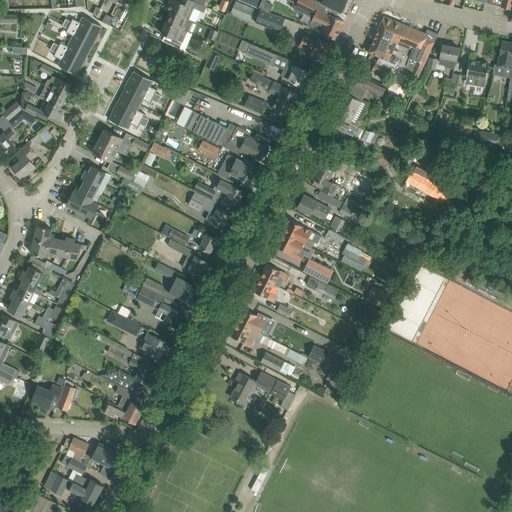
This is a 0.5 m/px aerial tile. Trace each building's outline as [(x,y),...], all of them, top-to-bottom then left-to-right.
[(170,0),(166,9),(171,11),(182,16),(189,19),(194,8),(204,12),(206,6),(199,3),(195,1),(194,3),(187,0),(179,0),(179,1),(176,0),(170,0)] [(221,0),(218,8),(225,11),(229,2),(225,0),(221,0)] [(261,0),(258,6),(270,12),(273,5),(266,2),(266,0),(261,0)] [(299,0),(297,4),(314,12),(318,3),(311,0),(299,0)] [(311,0),(318,3),(321,5),(321,3),(341,12),(341,11),(343,12),(346,6),(344,5),(346,0),(311,0)] [(511,0),(493,0),(493,1),(500,3),(500,6),(511,9),(511,0)] [(230,14),(249,21),(254,9),(236,1),(230,14)] [(255,22),(280,32),(285,18),(260,9),(255,22)] [(320,32),(335,39),(344,21),(329,14),(329,15),(317,10),(314,18),(310,27),(320,32)] [(171,11),(166,22),(188,31),(193,20),(189,19),(182,16),(171,11)] [(17,14),(1,14),(1,22),(17,22),(17,14)] [(377,62),(391,69),(392,67),(418,79),(428,57),(427,57),(434,42),(435,42),(438,34),(434,32),(430,40),(426,38),(428,35),(384,16),(369,52),(379,56),(377,62)] [(71,21),(69,25),(95,38),(101,26),(101,27),(102,26),(83,17),(80,22),(73,18),(71,21)] [(188,31),(166,22),(162,33),(165,35),(162,40),(180,48),(188,31)] [(67,29),(66,32),(73,36),(71,41),(89,50),(95,38),(69,25),(67,29)] [(208,38),(215,40),(218,32),(211,29),(208,38)] [(112,30),(95,70),(118,79),(135,40),(112,30)] [(308,55),(312,57),(321,62),(331,45),(317,38),(316,40),(305,34),(299,46),(309,52),(308,55)] [(287,64),(285,68),(284,70),(281,76),(289,79),(288,80),(301,86),(304,79),(306,80),(309,75),(307,73),(308,72),(302,68),(303,66),(297,63),(297,64),(242,40),(238,50),(246,53),(246,54),(279,68),(282,61),(287,64)] [(59,45),(57,49),(83,62),(89,50),(71,41),(68,46),(60,42),(59,45)] [(511,68),(511,42),(502,41),(497,65),(511,68)] [(440,57),(439,64),(445,65),(445,67),(455,69),(456,60),(457,58),(459,48),(443,44),(441,55),(440,57)] [(55,52),(53,56),(61,60),(58,65),(77,75),(77,74),(83,62),(57,49),(55,52)] [(213,51),(209,60),(216,63),(220,55),(213,51)] [(425,67),(416,87),(422,89),(424,85),(431,69),(435,70),(437,60),(438,59),(429,57),(427,68),(426,68),(425,67)] [(469,60),(466,76),(476,77),(474,85),(484,87),(489,63),(469,60)] [(387,77),(391,69),(377,62),(377,63),(376,62),(372,69),(387,77)] [(54,69),(42,64),(39,69),(51,75),(54,69)] [(350,80),(359,84),(376,93),(379,95),(382,96),(386,87),(368,78),(371,71),(358,65),(350,80)] [(134,71),(128,83),(154,97),(156,93),(157,90),(150,86),(152,81),(153,80),(134,71)] [(254,72),(250,79),(257,83),(266,88),(269,90),(269,91),(278,96),(272,108),(286,115),(298,94),(282,86),(270,80),(261,75),(254,72)] [(453,72),(452,81),(458,82),(460,73),(453,72)] [(45,85),(45,86),(51,88),(66,96),(71,85),(56,77),(56,78),(52,76),(51,79),(48,79),(45,85)] [(24,88),(30,91),(34,94),(38,88),(25,81),(24,88)] [(128,83),(122,95),(140,105),(143,100),(150,103),(152,100),(154,97),(128,83)] [(39,96),(45,99),(60,107),(66,96),(51,88),(45,86),(39,96)] [(182,86),(178,94),(188,99),(192,91),(182,86)] [(344,92),(332,114),(350,123),(361,101),(344,92)] [(122,95),(115,107),(142,120),(143,117),(145,114),(137,110),(140,105),(122,95)] [(245,105),(264,112),(267,103),(249,95),(245,105)] [(60,107),(45,99),(39,110),(44,113),(59,120),(65,109),(60,107)] [(4,113),(9,120),(22,108),(17,102),(4,113)] [(39,110),(27,104),(24,109),(36,115),(39,110)] [(109,119),(109,120),(128,129),(128,128),(130,123),(138,127),(140,124),(142,120),(115,107),(109,119)] [(22,108),(9,120),(14,126),(27,114),(22,108)] [(184,126),(219,144),(242,156),(245,151),(262,159),(265,154),(266,155),(269,150),(267,149),(268,147),(266,146),(268,141),(257,136),(255,140),(247,136),(249,133),(230,123),(227,128),(192,110),(184,126)] [(357,127),(350,123),(332,114),(331,117),(329,118),(328,121),(328,123),(345,132),(352,136),(357,127)] [(17,149),(13,145),(7,138),(13,133),(9,128),(3,133),(0,134),(0,152),(2,155),(6,151),(10,155),(17,149)] [(45,128),(33,139),(35,142),(41,137),(44,141),(45,142),(52,136),(47,130),(45,128)] [(98,141),(117,150),(122,153),(128,142),(122,140),(123,139),(112,133),(104,129),(98,141)] [(362,138),(374,144),(378,135),(365,129),(362,138)] [(492,145),(492,144),(499,145),(501,135),(493,134),(494,133),(479,131),(478,136),(474,136),(473,142),(492,145)] [(149,145),(139,139),(135,137),(131,144),(146,152),(149,145)] [(198,150),(215,158),(220,148),(203,140),(198,150)] [(117,150),(98,141),(92,153),(111,162),(117,150)] [(150,151),(164,158),(169,150),(154,142),(150,151)] [(16,153),(21,159),(12,167),(22,178),(36,167),(30,160),(37,155),(27,143),(16,153)] [(401,156),(410,161),(418,146),(410,145),(409,147),(406,145),(401,156)] [(149,152),(144,163),(150,166),(155,155),(149,152)] [(373,164),(384,170),(390,158),(380,152),(373,164)] [(250,183),(257,168),(246,162),(228,154),(218,173),(227,178),(230,173),(238,177),(250,183)] [(328,180),(330,177),(335,168),(321,161),(312,178),(315,180),(312,184),(333,195),(335,190),(338,185),(328,180)] [(84,174),(105,185),(110,175),(105,173),(92,166),(90,171),(87,170),(84,174)] [(116,173),(124,177),(131,180),(134,173),(120,166),(116,173)] [(406,182),(415,186),(442,201),(443,199),(446,200),(450,192),(448,192),(449,190),(433,181),(436,176),(417,166),(414,172),(412,171),(406,182)] [(132,180),(131,180),(127,186),(141,193),(149,176),(137,170),(132,180)] [(465,170),(464,178),(475,179),(476,172),(465,170)] [(84,174),(82,178),(85,180),(82,185),(100,194),(103,189),(105,185),(84,174)] [(225,199),(228,201),(236,205),(237,204),(238,205),(239,204),(241,201),(240,199),(239,199),(243,191),(232,185),(221,179),(222,177),(218,176),(214,185),(212,188),(206,184),(201,194),(214,200),(217,195),(225,199)] [(131,180),(124,177),(120,186),(122,187),(119,192),(123,194),(127,186),(131,180)] [(77,188),(75,193),(86,198),(95,203),(100,194),(82,185),(80,190),(77,188)] [(66,204),(79,211),(86,198),(75,193),(73,191),(66,204)] [(206,219),(214,223),(223,228),(230,214),(215,206),(216,202),(206,197),(206,198),(195,191),(188,205),(200,211),(202,207),(209,211),(206,219)] [(114,196),(112,200),(116,203),(116,202),(118,204),(123,194),(119,192),(117,197),(114,196)] [(325,192),(321,199),(339,208),(343,202),(325,192)] [(297,207),(306,212),(311,215),(312,212),(325,219),(331,208),(323,204),(323,205),(318,202),(304,194),(297,207)] [(347,197),(345,203),(354,207),(356,202),(347,197)] [(86,198),(79,211),(92,218),(99,205),(95,203),(86,198)] [(355,206),(362,210),(366,203),(359,199),(355,206)] [(354,209),(355,209),(344,203),(339,213),(350,218),(352,215),(356,217),(358,212),(354,209)] [(330,227),(340,232),(345,221),(335,216),(330,227)] [(291,220),(284,233),(303,243),(307,236),(308,236),(310,230),(303,227),(303,226),(291,220)] [(46,252),(50,234),(51,229),(37,226),(31,253),(45,256),(46,252)] [(168,237),(185,245),(189,236),(173,228),(168,237)] [(200,246),(201,247),(210,252),(217,238),(207,233),(201,230),(198,236),(204,239),(200,246)] [(303,243),(284,233),(277,246),(286,251),(289,253),(288,254),(301,261),(305,253),(300,250),(303,243)] [(46,252),(56,254),(60,240),(54,238),(55,235),(50,234),(46,252)] [(56,254),(67,256),(71,238),(66,237),(65,241),(60,240),(56,254)] [(71,238),(67,256),(77,259),(81,244),(75,243),(75,239),(71,238)] [(171,239),(167,245),(188,256),(186,259),(182,266),(189,269),(188,270),(191,271),(200,276),(207,261),(200,258),(189,252),(191,249),(177,242),(171,239)] [(435,252),(431,259),(439,264),(443,256),(435,252)] [(156,253),(153,258),(161,262),(164,257),(156,253)] [(29,260),(33,262),(50,271),(52,272),(54,269),(65,275),(67,271),(46,261),(45,263),(31,256),(29,260)] [(141,263),(170,278),(174,270),(145,256),(141,263)] [(446,257),(442,265),(450,269),(454,261),(446,257)] [(303,270),(328,282),(334,271),(309,258),(303,270)] [(24,270),(22,274),(38,283),(43,274),(46,276),(47,275),(50,271),(33,262),(31,267),(30,266),(27,272),(24,270)] [(457,263),(453,271),(461,275),(465,267),(457,263)] [(268,264),(261,278),(273,284),(277,277),(285,280),(288,275),(280,271),(268,264)] [(504,288),(472,271),(466,282),(499,299),(504,288)] [(23,280),(20,285),(34,292),(39,295),(42,290),(36,288),(38,283),(22,274),(20,279),(23,280)] [(186,281),(174,275),(166,290),(178,297),(178,296),(189,302),(197,287),(186,282),(186,281)] [(147,277),(143,285),(159,294),(164,286),(147,277)] [(273,284),(261,278),(254,291),(266,298),(266,297),(274,301),(277,296),(269,292),(273,284)] [(132,280),(125,293),(136,298),(159,309),(155,317),(159,318),(164,321),(167,322),(176,327),(184,312),(179,310),(182,305),(173,300),(165,297),(159,294),(143,285),(132,280)] [(316,290),(334,298),(338,290),(320,281),(316,290)] [(60,284),(54,295),(60,298),(64,291),(65,287),(60,284)] [(15,289),(12,293),(29,302),(34,292),(20,285),(18,290),(15,289)] [(298,287),(295,292),(302,296),(305,290),(298,287)] [(508,301),(511,291),(511,290),(506,288),(501,298),(508,301)] [(60,298),(58,302),(63,305),(69,294),(64,291),(60,298)] [(29,302),(12,293),(10,298),(13,299),(11,305),(8,310),(21,317),(29,302)] [(293,297),(291,302),(299,306),(302,300),(293,297)] [(277,311),(289,318),(290,316),(291,317),(293,313),(292,312),(293,311),(280,304),(277,311)] [(48,306),(43,318),(39,316),(36,324),(44,328),(50,317),(54,309),(48,306)] [(56,306),(54,309),(50,317),(56,320),(62,308),(56,306)] [(245,309),(238,322),(251,329),(260,333),(268,317),(258,312),(257,315),(245,309)] [(113,324),(135,336),(141,325),(112,311),(107,320),(113,323),(113,324)] [(0,333),(11,339),(19,323),(3,314),(0,320),(0,319),(0,333)] [(251,329),(238,322),(231,336),(244,342),(251,346),(254,340),(247,336),(248,334),(260,341),(259,342),(287,356),(290,349),(263,335),(251,329)] [(50,338),(41,333),(34,346),(43,351),(50,338)] [(141,348),(150,352),(159,357),(166,342),(154,336),(148,333),(141,348)] [(355,336),(353,341),(361,345),(364,340),(355,336)] [(0,360),(3,362),(11,346),(0,340),(0,360)] [(115,357),(129,363),(140,369),(135,377),(148,384),(155,368),(151,366),(153,362),(126,350),(125,352),(119,350),(120,348),(115,346),(114,348),(110,346),(107,352),(115,356),(115,357)] [(315,346),(308,358),(316,362),(323,366),(341,375),(347,363),(329,354),(323,350),(315,346)] [(301,361),(304,355),(291,348),(287,355),(301,361)] [(45,351),(44,354),(45,357),(48,358),(51,357),(52,354),(51,351),(48,350),(45,351)] [(266,352),(266,353),(261,361),(286,374),(291,365),(284,361),(266,352)] [(1,362),(0,364),(0,368),(13,375),(16,369),(1,362)] [(13,375),(0,368),(0,379),(9,384),(13,375)] [(256,385),(266,390),(271,381),(273,377),(261,371),(256,381),(240,373),(236,381),(239,382),(231,398),(243,403),(249,390),(253,392),(256,385)] [(347,379),(343,377),(334,372),(324,393),(336,399),(347,379)] [(103,378),(119,386),(126,390),(131,381),(116,374),(103,378)] [(52,400),(58,402),(63,389),(62,388),(66,379),(59,377),(57,383),(61,385),(60,387),(56,385),(56,386),(53,385),(50,390),(38,386),(32,401),(40,404),(39,405),(49,409),(52,400)] [(271,381),(266,390),(284,400),(280,406),(287,410),(295,395),(288,391),(291,387),(277,380),(275,383),(271,381)] [(65,383),(63,389),(58,402),(56,405),(58,406),(58,407),(67,410),(72,398),(74,399),(78,389),(65,383)] [(126,390),(119,386),(116,392),(123,395),(126,390)] [(122,398),(118,406),(126,410),(127,408),(140,415),(144,408),(131,401),(130,402),(122,398)] [(126,410),(118,406),(108,401),(103,411),(114,417),(116,414),(136,424),(140,415),(127,408),(126,410)] [(69,449),(66,455),(72,458),(84,465),(89,455),(85,453),(89,444),(74,438),(73,440),(67,437),(63,446),(69,449)] [(84,465),(87,466),(90,468),(94,459),(104,465),(100,473),(108,477),(120,454),(99,443),(97,446),(95,444),(89,455),(84,465)] [(83,474),(87,466),(84,465),(72,458),(66,455),(62,463),(68,466),(83,474)] [(264,466),(252,490),(257,493),(269,469),(264,466)] [(77,474),(73,482),(99,495),(104,486),(90,479),(89,480),(77,474)] [(99,495),(73,482),(59,475),(51,490),(61,495),(65,487),(69,490),(81,496),(80,497),(94,505),(99,495)]
